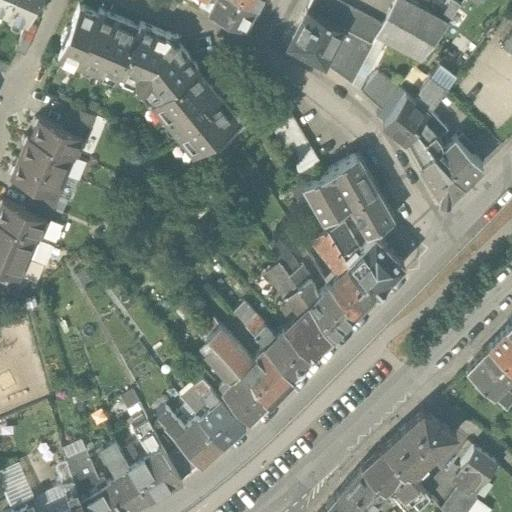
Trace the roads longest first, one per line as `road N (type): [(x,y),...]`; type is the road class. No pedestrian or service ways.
road 1 (unclassified): [(443,253),(242,453),(163,511)]
road 2 (residential): [(443,253),(389,156),(348,112),(273,61),(262,43)]
road 3 (unclassified): [(286,494),(409,383)]
road 4 (residential): [(56,0),(0,133)]
road 5 (unclassified): [(409,383),(511,288)]
road 6 (residential): [(409,383),(511,458)]
